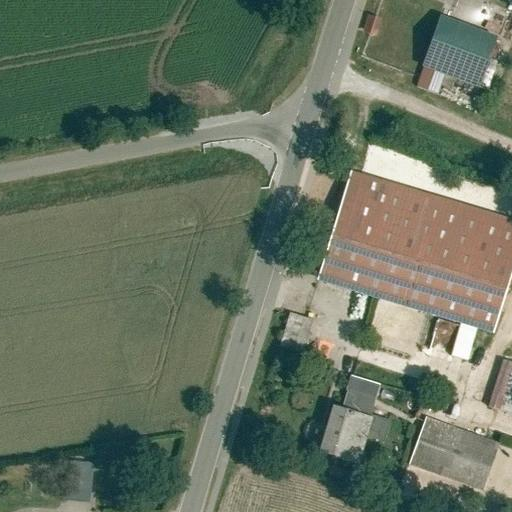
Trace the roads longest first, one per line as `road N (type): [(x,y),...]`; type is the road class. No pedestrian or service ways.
road 1 (tertiary): [(190,511),(305,120)]
road 2 (unclassified): [(305,120),(0,176)]
road 3 (track): [(511,149),(320,73)]
road 4 (tertiary): [(305,120),(344,0)]
